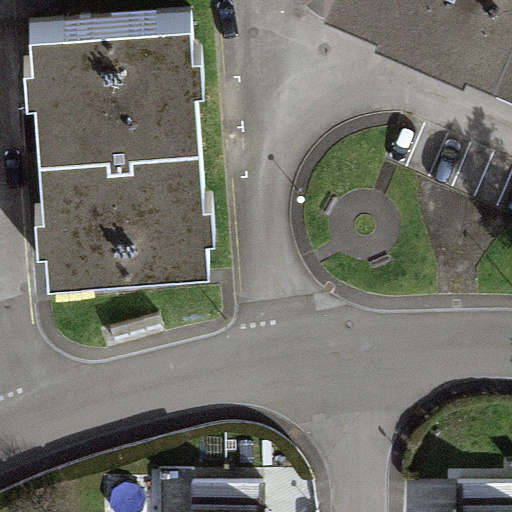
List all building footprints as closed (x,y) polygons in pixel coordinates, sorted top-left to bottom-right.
[(511,0),(331,0),(376,19),(381,6),(412,19),(406,32),(511,78),(511,0)] [(412,19),(381,6),(376,19),(406,32),(412,19)] [(188,7),(31,18),(38,112),(54,111),(56,138),(39,139),(48,263),(206,251),(188,7)] [(56,138),(54,111),(38,112),(39,139),(56,138)] [(263,475),(193,475),(192,511),(267,511),(268,505),(263,505),(263,475)] [(511,511),(511,476),(456,477),(456,506),(451,506),(450,511),(511,511)]
